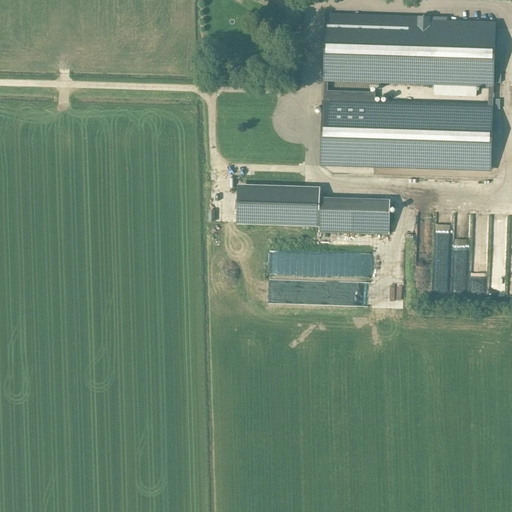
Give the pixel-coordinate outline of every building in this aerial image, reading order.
[(493,169),(496,22),(430,21),(430,17),(418,17),(418,21),(326,18),(323,165),(493,169)] [(302,34),(302,19),(282,18),(281,33),(302,34)] [(389,235),(390,200),(320,198),(319,232),(389,235)] [(469,215),(453,215),(451,286),(467,286),(469,215)] [(224,223),(211,224),(212,238),(225,237),(224,223)] [(280,253),(279,275),(319,275),(319,254),(280,253)]
